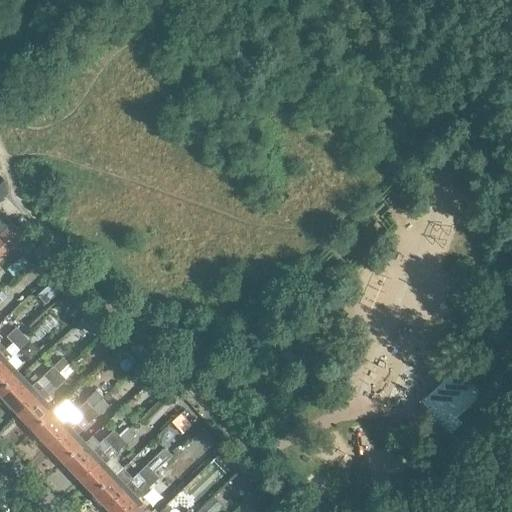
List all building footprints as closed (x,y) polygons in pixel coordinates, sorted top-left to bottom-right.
[(0,235),(0,262),(25,237),(12,224),(9,226),(0,235)] [(57,280),(39,296),(46,305),(64,289),(57,280)] [(16,328),(7,337),(13,344),(22,335),(16,328)] [(0,384),(16,370),(23,363),(15,354),(19,350),(29,341),(22,335),(13,344),(6,350),(0,356),(0,384)] [(459,366),(420,402),(463,449),(498,406),(459,366)] [(53,367),(44,376),(50,383),(59,374),(53,367)] [(511,372),(501,387),(511,396),(511,394),(511,372)] [(20,374),(0,393),(0,395),(2,398),(20,416),(31,406),(28,403),(43,389),(36,382),(32,386),(24,378),(20,374)] [(31,406),(20,416),(34,431),(55,411),(45,400),(66,380),(59,374),(50,383),(43,389),(28,403),(31,406)] [(504,390),(497,398),(503,402),(509,395),(504,390)] [(55,411),(34,431),(48,445),(58,435),(61,438),(76,424),(83,417),(77,411),(66,400),(55,411)] [(86,402),(77,411),(83,417),(92,408),(86,402)] [(58,435),(48,445),(64,463),(85,443),(78,435),(89,424),(99,415),(92,408),(83,417),(76,424),(61,438),(58,435)] [(114,431),(104,440),(110,446),(120,437),(114,431)] [(85,443),(64,463),(80,480),(91,470),(88,467),(104,453),(110,446),(104,440),(100,444),(92,436),(85,443)] [(91,470),(80,480),(94,495),(122,468),(112,457),(117,453),(126,444),(120,438),(120,437),(110,446),(104,453),(88,467),(91,470)] [(122,468),(94,495),(108,509),(119,499),(121,502),(153,472),(155,473),(172,456),(164,447),(132,478),(122,468)] [(119,499),(108,509),(110,511),(141,511),(146,507),(141,501),(138,498),(159,478),(155,473),(153,472),(121,502),(119,499)]
